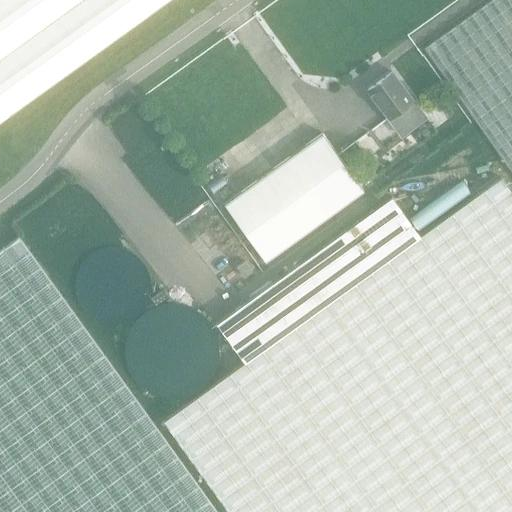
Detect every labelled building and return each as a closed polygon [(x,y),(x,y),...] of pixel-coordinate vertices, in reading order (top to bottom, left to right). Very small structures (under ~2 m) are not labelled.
[(0,0),(0,120),(159,6),(167,0),(0,0)] [(511,0),(494,0),(424,50),(511,173),(511,0)] [(392,72),(367,91),(387,118),(402,138),(427,120),(392,72)] [(226,201),(222,204),(263,262),(362,192),(330,147),(328,144),(321,134),(226,201)] [(244,362),(163,420),(228,511),(511,511),(511,192),(500,177),(419,235),(244,362)] [(240,290),(245,298),(377,205),(366,190),(263,262),(268,270),(240,290)] [(391,197),(216,323),(244,362),(419,235),(391,197)] [(0,511),(217,511),(19,236),(0,249),(0,511)] [(245,261),(236,267),(244,278),(252,272),(245,261)]
